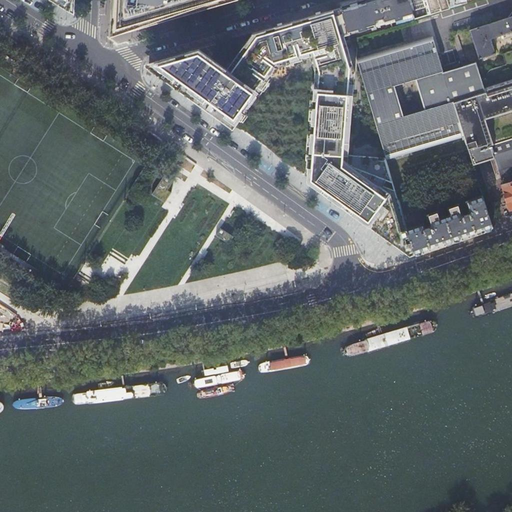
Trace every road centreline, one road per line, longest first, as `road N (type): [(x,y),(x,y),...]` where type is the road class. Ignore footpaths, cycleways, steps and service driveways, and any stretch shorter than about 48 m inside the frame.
road 1 (primary): [(362,290),(114,340),(0,351)]
road 2 (residential): [(362,290),(338,235),(91,58)]
road 3 (residential): [(91,58),(304,0)]
road 4 (primary): [(511,240),(362,290)]
